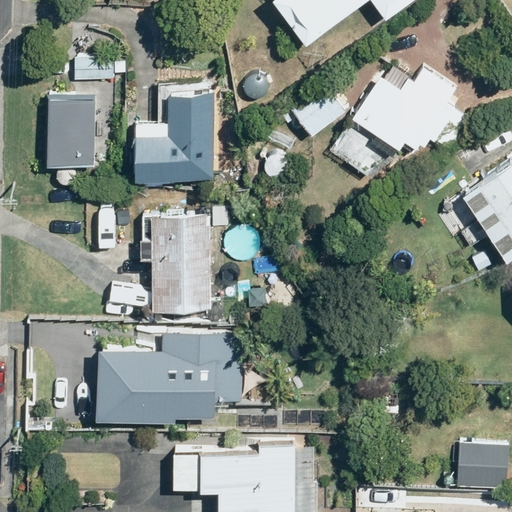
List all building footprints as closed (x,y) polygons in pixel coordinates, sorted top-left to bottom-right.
[(284,0),(310,37),(362,0),(380,0),(390,13),(407,0),(284,0)] [(394,52),(415,31),(400,17),(380,38),(394,52)] [(115,52),(76,53),(77,76),(115,75),(115,52)] [(379,130),(373,139),(396,155),(407,138),(418,147),(423,139),(427,143),(433,134),(437,137),(458,106),(395,63),(386,75),(383,73),(355,113),(379,130)] [(292,101),(314,132),(347,109),(325,78),(292,101)] [(172,129),(139,130),(140,175),(216,173),(216,161),(234,160),(233,143),(215,143),(215,88),(172,89),(172,129)] [(97,151),(98,91),(52,91),(51,161),(97,162),(97,167),(110,167),(110,151),(97,151)] [(462,110),(444,133),(456,142),(474,119),(462,110)] [(511,157),(467,188),(487,218),(472,228),(480,240),(495,230),(511,254),(511,157)] [(126,191),(111,192),(111,237),(127,237),(126,191)] [(236,206),(224,205),(224,220),(237,220),(236,206)] [(208,211),(154,212),(155,241),(144,241),(144,255),(156,254),(157,306),(213,305),(212,222),(208,222),(208,211)] [(441,249),(432,250),(432,265),(441,264),(441,249)] [(173,380),(173,403),(219,404),(220,357),(243,357),(243,333),(166,332),(165,380),(173,380)] [(511,359),(503,359),(502,378),(511,378),(511,359)] [(400,382),(381,381),(379,406),(398,407),(400,382)] [(349,415),(348,430),(360,431),(361,415),(349,415)] [(462,437),(459,482),(507,485),(511,441),(462,437)] [(177,446),(177,484),(224,484),(223,511),(317,511),(319,444),(296,443),(297,441),(263,440),(263,449),(205,448),(205,446),(177,446)]
